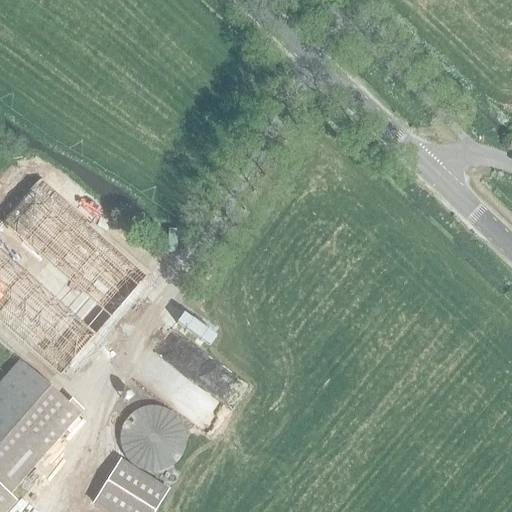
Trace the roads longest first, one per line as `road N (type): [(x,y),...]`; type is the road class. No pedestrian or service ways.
road 1 (secondary): [(424,169),(250,0)]
road 2 (secondary): [(511,252),(424,169)]
